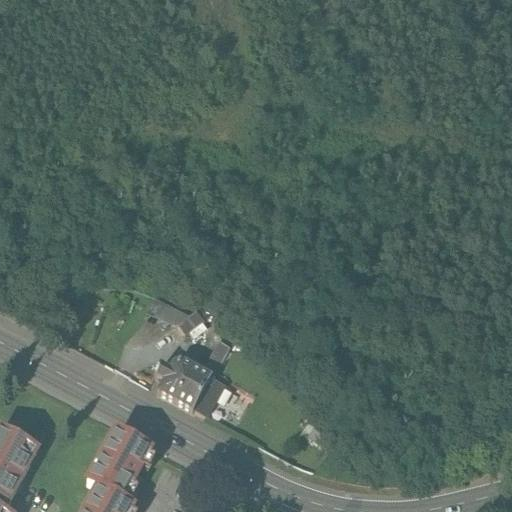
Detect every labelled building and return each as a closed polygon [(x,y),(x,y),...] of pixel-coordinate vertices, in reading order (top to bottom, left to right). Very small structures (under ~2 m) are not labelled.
[(189,314),(157,298),(146,313),(175,325),(177,324),(189,314)] [(189,314),(177,324),(185,335),(187,334),(205,320),(204,320),(212,311),(205,305),(198,312),(196,309),(189,314)] [(218,342),(205,367),(215,372),(228,348),(218,342)] [(211,379),(180,362),(172,366),(169,372),(160,367),(154,377),(163,383),(157,394),(192,413),(193,411),(206,418),(223,387),(210,380),(211,379)] [(0,434),(0,511),(3,511),(35,454),(0,434)] [(97,492),(86,511),(130,511),(131,510),(121,505),(149,453),(115,435),(87,487),(97,492)]
